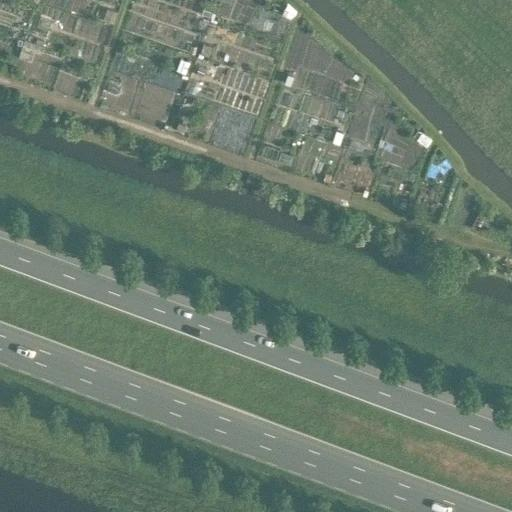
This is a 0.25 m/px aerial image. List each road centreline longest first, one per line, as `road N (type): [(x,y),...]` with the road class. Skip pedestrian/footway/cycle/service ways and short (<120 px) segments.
road 1 (primary): [(511,442),(0,252)]
road 2 (primary): [(0,343),(452,511)]
